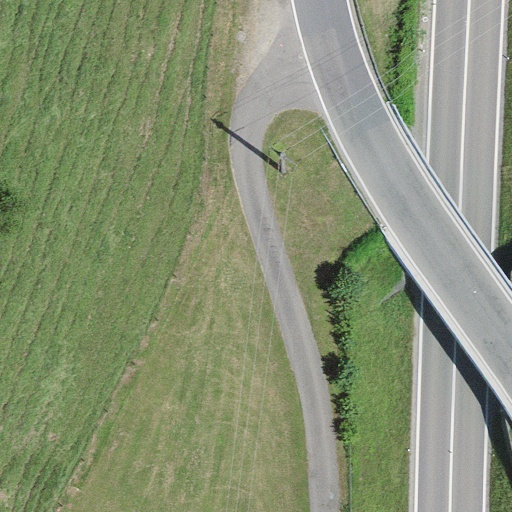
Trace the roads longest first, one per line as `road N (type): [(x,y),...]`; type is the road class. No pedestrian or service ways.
road 1 (trunk): [(470,0),(452,511)]
road 2 (tertiary): [(511,341),(361,127),(334,62),(323,0)]
